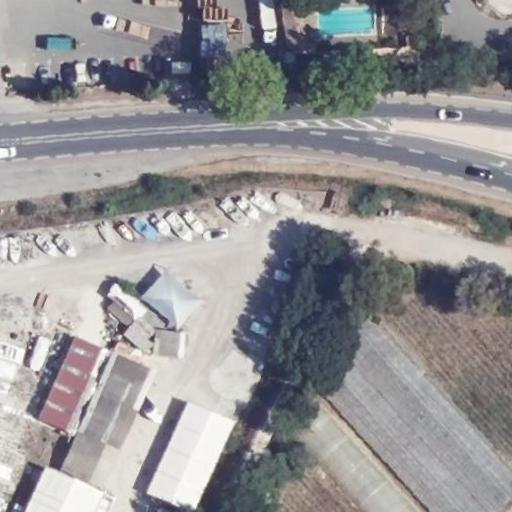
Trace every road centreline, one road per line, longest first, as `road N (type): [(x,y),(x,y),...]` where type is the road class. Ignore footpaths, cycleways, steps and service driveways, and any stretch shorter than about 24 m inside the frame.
road 1 (secondary): [(511,117),(345,105),(179,125)]
road 2 (unknown): [(352,232),(221,511)]
road 3 (secondary): [(179,125),(401,154)]
road 4 (secondary): [(179,125),(0,140)]
